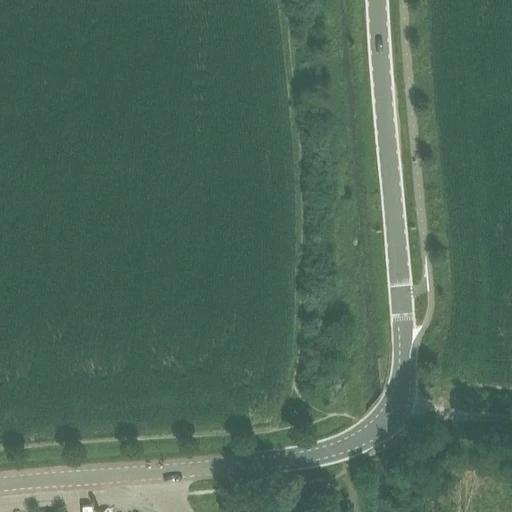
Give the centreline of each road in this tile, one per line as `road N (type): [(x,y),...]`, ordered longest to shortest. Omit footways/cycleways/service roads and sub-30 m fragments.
road 1 (tertiary): [(165,473),(316,457),(391,415),(403,372),(401,301),(376,0)]
road 2 (tertiary): [(0,487),(165,473)]
road 3 (track): [(391,415),(511,426)]
